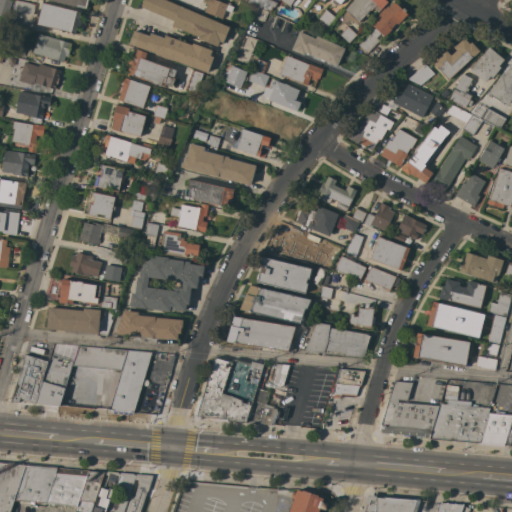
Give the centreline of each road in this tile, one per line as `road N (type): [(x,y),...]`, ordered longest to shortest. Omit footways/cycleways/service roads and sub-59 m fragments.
road 1 (residential): [(474,13),(434,33),(316,143),(268,214),(208,325),(177,422),(162,511)]
road 2 (residential): [(119,0),(0,391)]
road 3 (residential): [(463,224),(402,318),(343,511)]
road 4 (residential): [(511,245),(316,143)]
